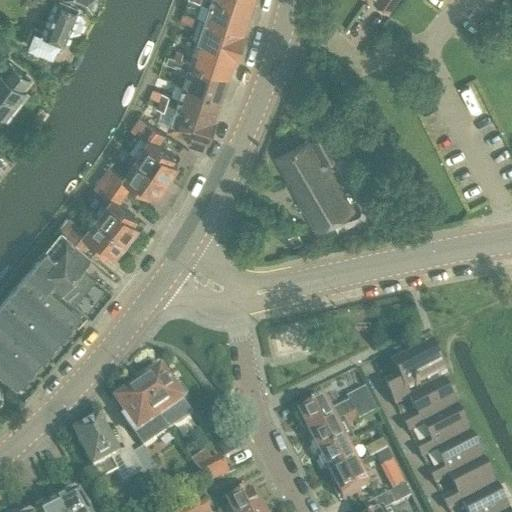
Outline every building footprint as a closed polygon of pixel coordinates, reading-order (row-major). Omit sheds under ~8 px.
[(79,17),(75,15),(79,4),(68,0),(58,0),(45,33),(34,29),(27,46),(53,56),(59,41),(63,43),(68,33),(72,34),(80,32),(84,24),(79,17)] [(68,0),(79,4),(92,10),(95,0),(68,0)] [(210,0),(208,6),(204,20),(241,33),(248,12),(214,0),(210,0)] [(214,0),(248,12),(252,0),(214,0)] [(376,0),(375,3),(388,12),(396,0),(376,0)] [(192,25),(195,17),(183,13),(181,21),(192,25)] [(204,20),(196,42),(234,55),(236,56),(243,34),(241,33),(204,20)] [(173,48),(170,57),(189,63),(189,64),(227,77),(234,55),(196,42),(193,54),(192,55),(173,48)] [(168,56),(165,64),(187,71),(182,85),(220,99),(227,77),(189,64),(189,63),(170,57),(168,56)] [(24,92),(31,82),(10,65),(2,75),(0,73),(0,112),(7,118),(27,95),(24,92)] [(182,85),(175,107),(213,120),(220,99),(182,85)] [(167,104),(169,96),(153,90),(150,98),(159,101),(167,104)] [(423,91),(412,96),(418,106),(428,101),(428,100),(425,94),(423,91)] [(159,101),(156,109),(164,112),(167,104),(159,101)] [(175,107),(168,128),(194,138),(191,145),(202,148),(204,141),(206,142),(213,120),(175,107)] [(164,135),(146,123),(139,119),(132,131),(148,141),(137,158),(167,179),(177,164),(171,160),(174,156),(158,145),(164,135)] [(324,162),(339,154),(327,131),(276,158),(292,188),(316,230),(353,212),(324,162)] [(157,194),(167,179),(137,158),(126,175),(111,165),(103,176),(126,193),(133,183),(149,194),(151,190),(157,194)] [(119,204),(126,193),(103,176),(95,188),(110,200),(97,216),(127,240),(139,225),(133,220),(135,217),(119,204)] [(115,254),(127,240),(97,216),(85,232),(71,220),(61,231),(84,250),(91,240),(107,253),(110,249),(115,254)] [(61,231),(0,303),(0,370),(19,386),(80,313),(73,306),(94,281),(80,269),(91,256),(84,250),(61,231)] [(438,379),(446,375),(432,349),(393,368),(399,380),(385,387),(396,407),(404,403),(401,396),(427,382),(431,389),(443,383),(442,381),(439,382),(438,379)] [(146,383),(139,389),(168,430),(169,429),(176,424),(175,422),(189,413),(182,403),(187,396),(180,386),(173,390),(161,373),(159,374),(158,373),(155,373),(152,372),(149,373),(148,375),(146,377),(146,380),(146,383)] [(457,410),(443,383),(431,389),(427,382),(401,396),(404,403),(407,402),(415,418),(404,423),(409,433),(420,428),(457,410)] [(118,404),(116,405),(128,422),(126,423),(144,449),(133,456),(147,482),(149,485),(152,491),(161,485),(157,468),(155,469),(147,458),(149,456),(144,449),(170,431),(169,429),(168,430),(139,389),(131,394),(130,393),(127,392),(124,392),(121,393),(119,395),(118,397),(118,400),(118,404)] [(308,403),(296,409),(300,417),(299,417),(301,420),(299,421),(303,429),(305,428),(310,438),(337,425),(344,421),(354,416),(373,406),(365,391),(347,400),(348,404),(331,413),(326,403),(312,410),(308,403)] [(373,406),(354,416),(358,423),(377,413),(373,406)] [(422,460),(433,454),(470,436),(457,410),(420,428),(428,444),(417,449),(422,460)] [(337,425),(310,438),(316,448),(314,449),(318,457),(320,456),(321,459),(348,446),(355,442),(348,428),(344,421),(337,425)] [(78,435),(77,441),(100,484),(117,475),(123,486),(133,480),(136,487),(138,491),(149,485),(147,482),(133,456),(130,450),(119,456),(103,427),(101,423),(78,435)] [(447,480),(483,462),(470,436),(433,454),(441,470),(430,476),(435,486),(446,480),(447,480)] [(383,443),(365,451),(370,460),(376,457),(387,451),(383,442),(383,443)] [(332,481),(359,467),(348,446),(321,459),(323,462),(321,463),(325,471),(327,470),(332,481)] [(387,451),(376,457),(381,468),(392,462),(387,451)] [(204,455),(192,464),(208,486),(219,480),(229,475),(221,459),(210,464),(204,455)] [(496,488),(483,462),(447,480),(454,496),(443,501),(448,511),(459,506),(460,506),(496,488)] [(359,467),(332,481),(338,491),(336,492),(340,500),(342,499),(343,502),(370,488),(359,467)] [(386,511),(411,499),(405,487),(365,509),(366,511),(386,511)] [(508,511),(496,488),(460,506),(462,511),(508,511)] [(230,511),(264,511),(255,493),(227,507),(230,511)] [(66,505),(58,509),(59,511),(88,511),(81,497),(79,498),(75,496),(67,500),(66,505)]
